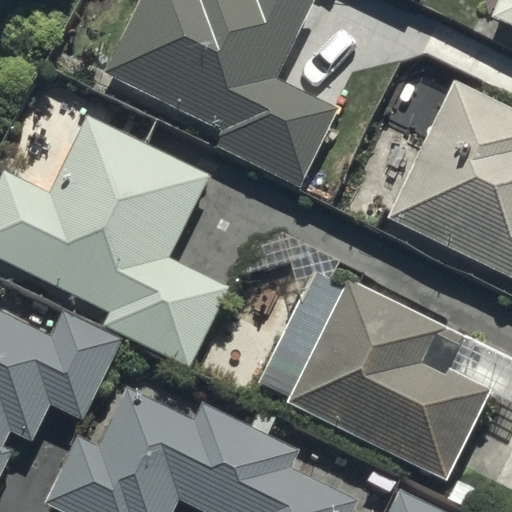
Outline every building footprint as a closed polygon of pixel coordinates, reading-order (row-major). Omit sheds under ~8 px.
[(134,0),(97,75),(300,177),(336,107),(276,76),(314,0),(134,0)] [(511,0),(495,0),(490,14),(511,23),(511,0)] [(380,220),(511,283),(511,111),(448,81),(380,220)] [(0,171),(0,261),(189,362),(230,286),(167,252),(205,181),(87,119),(47,193),(1,169),(0,171)] [(282,399),(444,481),(486,398),(416,363),(435,327),(342,281),(282,399)] [(0,313),(0,483),(45,401),(73,416),(115,340),(62,311),(47,339),(0,313)] [(359,511),(363,504),(119,383),(90,441),(74,433),(40,502),(59,511),(174,511),(178,504),(194,511),(359,511)] [(438,511),(399,493),(389,511),(438,511)]
